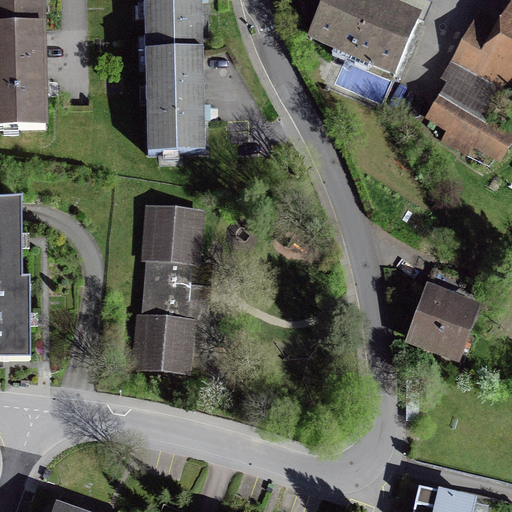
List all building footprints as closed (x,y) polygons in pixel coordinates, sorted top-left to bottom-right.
[(44,0),(0,0),(0,31),(42,30),(45,30),(44,0)] [(145,0),(146,56),(203,55),(201,0),(145,0)] [(329,0),(312,42),(394,76),(416,25),(424,28),(432,8),(414,0),(386,0),(384,8),(364,0),(329,0)] [(507,90),(511,92),(511,0),(509,0),(494,26),(475,16),(439,78),(447,82),(438,96),(487,124),(491,118),(507,90)] [(0,131),(45,131),(42,30),(0,31),(0,131)] [(204,155),(203,55),(146,56),(148,156),(204,155)] [(487,124),(438,96),(425,119),(446,131),(440,142),(468,158),(473,148),(500,163),(511,142),(511,129),(491,118),(487,124)] [(32,280),(25,280),(25,245),(25,201),(0,200),(0,360),(32,361),(32,322),(32,280)] [(199,326),(212,328),(217,272),(207,271),(212,215),(149,209),(144,265),(149,266),(144,321),(139,320),(133,376),(193,383),(199,326)] [(414,338),(466,358),(487,305),(436,285),(414,338)] [(414,511),(471,511),(473,504),(420,491),(414,511)]
